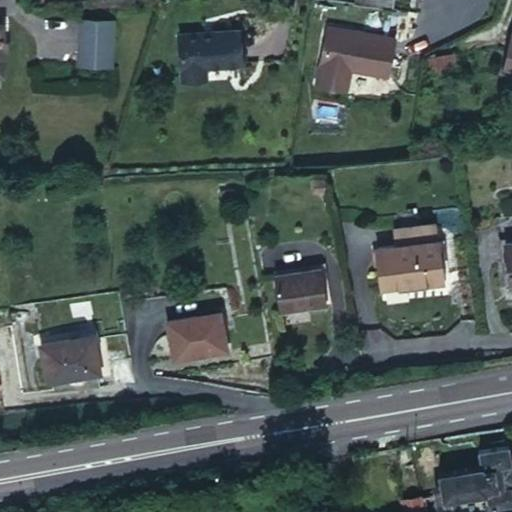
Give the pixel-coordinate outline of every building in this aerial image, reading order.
[(113,67),(115,15),(76,14),(74,65),(113,67)] [(389,32),(321,20),(311,78),(341,83),(345,63),(382,70),(389,32)] [(176,36),(179,79),(205,77),(204,71),(240,67),(237,30),(176,36)] [(511,36),(505,35),(500,77),(511,78),(511,36)] [(206,84),(205,77),(179,79),(180,86),(206,84)] [(494,289),(511,286),(511,240),(488,243),(494,289)] [(434,241),(372,247),(377,290),(439,283),(434,241)] [(317,268),(273,276),(281,314),(325,305),(317,268)] [(218,304),(169,314),(176,353),(226,343),(218,304)] [(92,328),(41,336),(49,376),(100,367),(92,328)] [(511,504),(511,440),(481,446),(484,462),(489,490),(491,508),(511,504)] [(445,497),(489,490),(484,462),(440,469),(445,497)] [(421,511),(418,496),(401,498),(403,511),(421,511)]
